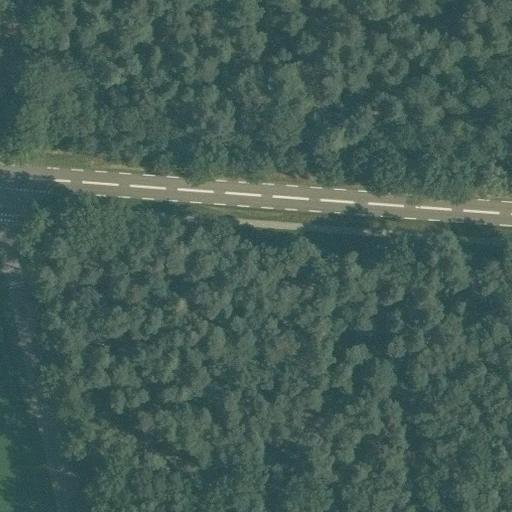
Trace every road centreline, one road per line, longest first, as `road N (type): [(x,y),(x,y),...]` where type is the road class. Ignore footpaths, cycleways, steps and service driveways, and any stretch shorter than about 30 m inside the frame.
road 1 (secondary): [(0,175),(511,213)]
road 2 (unclassified): [(69,511),(0,198)]
